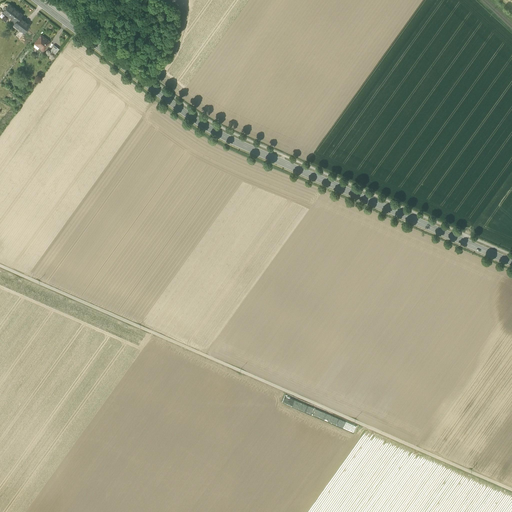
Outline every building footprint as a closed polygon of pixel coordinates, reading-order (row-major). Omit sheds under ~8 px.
[(3,12),(16,22),(20,17),(22,14),(9,5),(3,12)] [(13,25),(15,26),(19,21),(27,28),(29,25),(20,17),(16,22),(13,25)] [(23,32),(27,28),(19,21),(15,26),(20,30),(23,32)] [(50,42),(41,35),(34,44),(35,44),(39,47),(44,51),(50,42)] [(54,45),(49,51),(54,55),(59,49),(54,45)]
